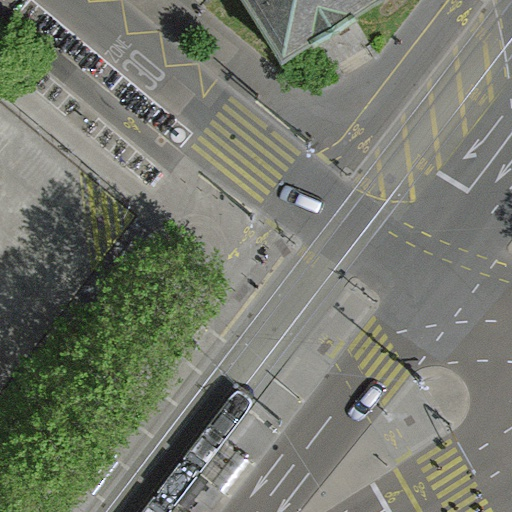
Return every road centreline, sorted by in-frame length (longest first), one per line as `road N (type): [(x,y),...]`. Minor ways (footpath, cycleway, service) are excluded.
road 1 (tertiary): [(435,279),(305,193),(70,0)]
road 2 (secondary): [(435,279),(262,511)]
road 3 (secondary): [(511,174),(435,279)]
road 4 (secondary): [(511,372),(481,322),(435,279)]
